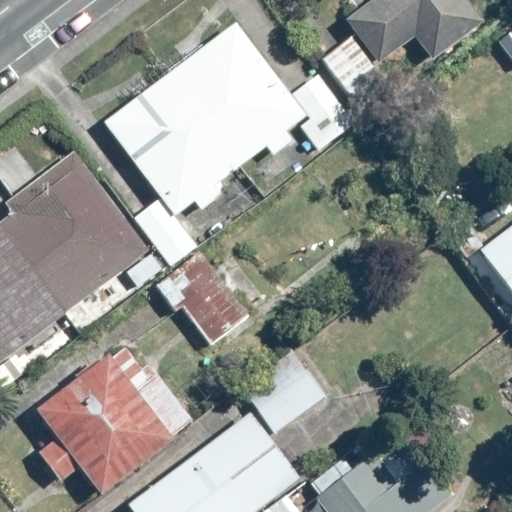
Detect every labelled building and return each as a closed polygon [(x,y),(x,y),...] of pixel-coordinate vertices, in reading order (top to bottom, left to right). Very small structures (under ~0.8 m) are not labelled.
[(477,27),(456,0),(369,0),(347,17),(381,61),(409,39),(428,64),(477,27)] [(511,23),(472,56),(482,68),(491,61),(506,79),(511,74),(511,23)] [(151,200),(132,213),(170,263),(193,245),(174,221),(188,210),(193,217),(216,199),(209,190),(258,152),(268,165),(286,152),(277,140),(294,127),(314,153),(315,152),(351,124),(313,76),(283,99),(229,28),(97,129),(151,200)] [(372,82),(346,44),(319,64),(345,101),(372,82)] [(0,360),(144,253),(70,155),(0,207),(0,360)] [(511,223),(472,254),(511,306),(511,223)] [(147,292),(168,317),(175,311),(206,348),(247,314),(194,252),(147,292)] [(28,458),(50,485),(61,476),(84,505),(185,424),(147,377),(128,392),(97,354),(15,420),(39,449),(28,458)] [(324,395),(301,366),(247,409),(270,437),(324,395)] [(251,511),(295,480),(247,415),(122,508),(124,511),(251,511)] [(404,431),(315,497),(326,511),(440,511),(456,501),(404,431)]
